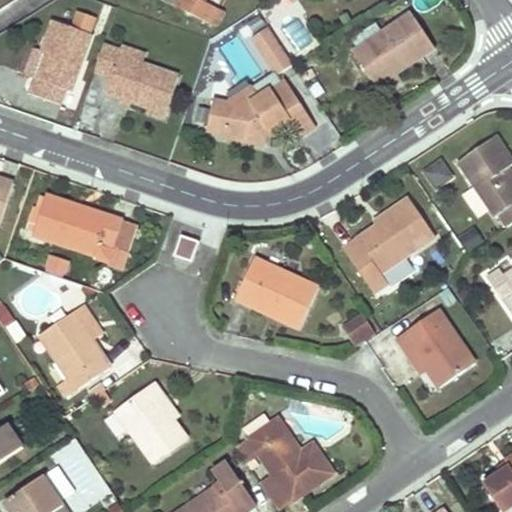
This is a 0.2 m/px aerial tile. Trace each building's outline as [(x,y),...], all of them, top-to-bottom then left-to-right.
[(190,14),(194,0),(179,0),(176,9),(190,14)] [(194,0),(190,14),(213,21),(219,3),(212,0),(194,0)] [(219,3),(213,21),(225,25),(231,7),(219,3)] [(96,25),(60,12),(46,48),(53,50),(44,76),(36,73),(31,88),(64,99),(69,86),(74,88),(96,25)] [(415,14),(354,54),(376,90),(401,76),(439,51),(415,14)] [(277,77),(293,67),(290,62),(268,30),(252,41),(277,77)] [(158,51),(126,40),(123,48),(121,55),(153,65),(158,51)] [(123,48),(106,41),(95,72),(111,78),(106,95),(150,108),(148,115),(166,120),(182,75),(153,65),(121,55),(123,48)] [(46,48),(37,45),(28,71),(36,73),(44,76),(53,50),(46,48)] [(401,76),(376,90),(381,98),(405,83),(401,76)] [(222,143),(221,145),(257,160),(268,132),(276,127),(281,132),(296,123),(306,138),(319,129),(289,84),(264,101),(257,106),(247,104),(235,112),(215,103),(202,134),(222,143)] [(257,106),(264,101),(255,86),(228,103),(235,112),(247,104),(257,106)] [(511,157),(498,135),(456,161),(490,217),(494,213),(504,228),(511,222),(511,190),(501,173),(508,168),(511,165),(511,157)] [(436,158),(417,170),(429,189),(448,177),(436,158)] [(511,175),(508,168),(501,173),(511,190),(511,175)] [(0,220),(14,181),(0,175),(0,220)] [(75,203),(48,193),(33,235),(93,254),(98,241),(115,246),(124,219),(104,212),(102,221),(72,211),(75,203)] [(380,215),(385,220),(341,248),(373,297),(387,288),(379,273),(432,238),(406,199),(380,215)] [(104,212),(75,203),(72,211),(102,221),(104,212)] [(129,250),(137,224),(124,219),(115,246),(129,250)] [(200,241),(182,235),(175,256),(192,262),(200,241)] [(98,241),(93,254),(110,260),(115,246),(98,241)] [(48,255),(42,270),(64,278),(70,262),(48,255)] [(233,298),(297,328),(316,288),(252,258),(233,298)] [(506,300),(511,295),(511,284),(508,277),(500,266),(489,273),(506,300)] [(71,386),(109,360),(89,330),(84,322),(96,314),(85,298),(35,331),(71,386)] [(423,318),(394,338),(405,354),(412,351),(426,371),(440,391),(475,368),(446,325),(438,310),(423,318)] [(96,314),(84,322),(89,330),(101,322),(96,314)] [(343,328),(355,345),(365,340),(375,334),(361,315),(343,328)] [(412,351),(405,354),(419,376),(426,371),(412,351)] [(150,383),(110,411),(146,464),(181,441),(169,424),(154,402),(160,398),(150,383)] [(160,398),(154,402),(169,424),(175,419),(160,398)] [(277,416),(244,436),(247,438),(234,447),(246,465),(259,456),(270,475),(288,503),(332,474),(314,444),(299,453),(293,458),(288,451),(295,447),(277,416)] [(0,463),(18,451),(3,427),(0,429),(0,463)] [(295,447),(288,451),(293,458),(299,453),(295,447)] [(511,455),(500,463),(506,475),(480,493),(491,511),(501,511),(511,505),(511,455)] [(217,481),(171,511),(255,511),(258,511),(226,463),(212,472),(217,481)] [(258,482),(277,510),(288,503),(270,475),(258,482)] [(59,511),(39,481),(2,506),(6,511),(59,511)]
